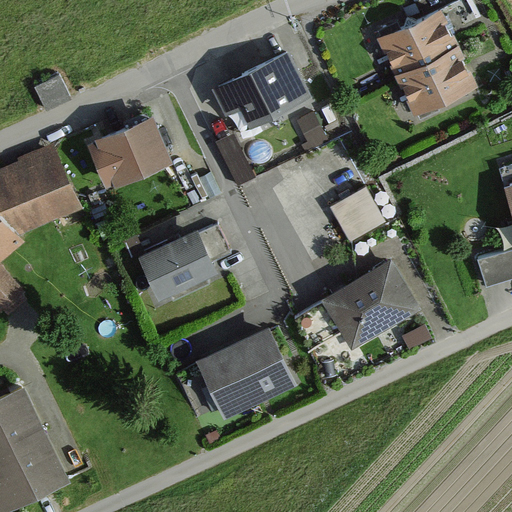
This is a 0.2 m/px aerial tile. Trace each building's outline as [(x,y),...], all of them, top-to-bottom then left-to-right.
[(440,7),(378,37),(396,74),(458,44),(440,7)] [(458,44),(396,74),(416,111),(476,81),(458,44)] [(286,50),(213,85),(226,112),(243,104),(252,123),(309,96),(286,50)] [(70,97),(60,75),(35,86),(46,109),(70,97)] [(152,115),(88,143),(108,187),(172,158),(152,115)] [(322,120),(305,127),(312,144),(329,137),(322,120)] [(0,172),(0,245),(18,229),(79,203),(54,148),(0,172)] [(511,248),(478,259),(486,287),(511,278),(511,181),(504,184),(511,210),(511,248)] [(384,221),(366,188),(331,208),(350,241),(384,221)] [(193,229),(138,256),(158,296),(213,269),(193,229)] [(391,257),(323,294),(352,347),(420,310),(391,257)] [(22,290),(0,261),(0,301),(4,306),(22,290)] [(411,342),(433,335),(428,320),(406,328),(411,342)] [(268,322),(194,357),(224,420),(299,385),(268,322)] [(23,384),(0,395),(0,452),(46,431),(23,384)] [(46,431),(0,452),(0,504),(3,510),(69,478),(46,431)]
